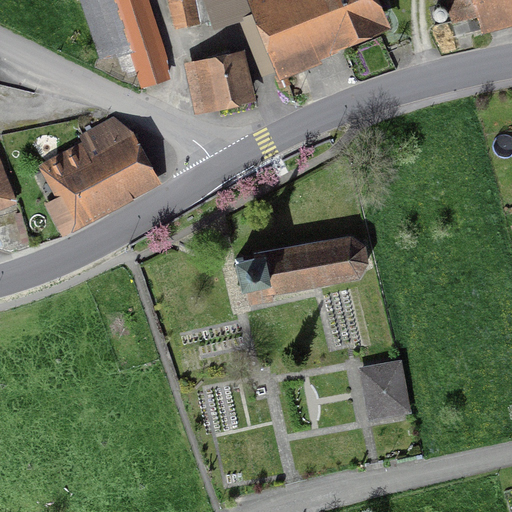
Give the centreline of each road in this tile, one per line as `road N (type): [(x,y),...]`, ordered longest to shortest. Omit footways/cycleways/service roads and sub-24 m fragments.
road 1 (primary): [(226,167),(356,103),(511,61)]
road 2 (residential): [(0,45),(169,124),(226,167)]
road 3 (primary): [(0,280),(85,246),(226,167)]
road 4 (residential): [(511,454),(270,511)]
